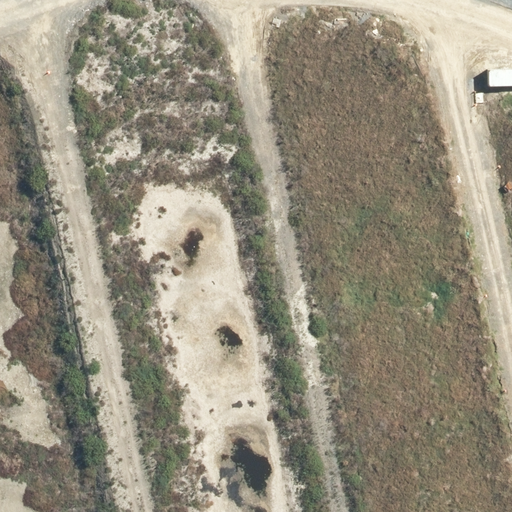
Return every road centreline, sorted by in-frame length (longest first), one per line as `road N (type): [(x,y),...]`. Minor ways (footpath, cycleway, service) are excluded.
road 1 (track): [(354,511),(252,0)]
road 2 (track): [(146,511),(47,0)]
road 3 (track): [(455,0),(511,281)]
